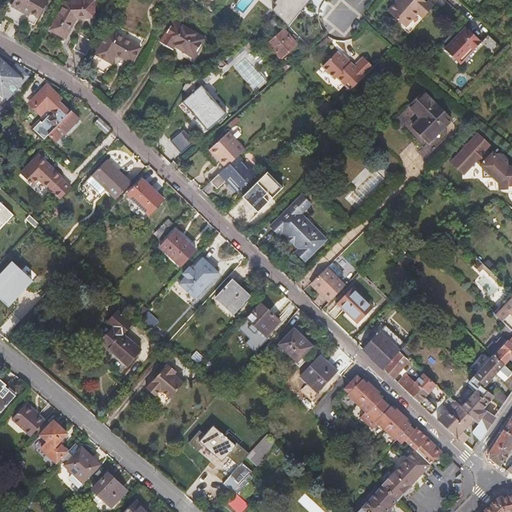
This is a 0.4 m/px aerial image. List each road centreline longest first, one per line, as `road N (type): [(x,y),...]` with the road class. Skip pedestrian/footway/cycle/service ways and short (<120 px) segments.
road 1 (residential): [(0,42),(90,96),(473,461)]
road 2 (residential): [(0,350),(187,511)]
